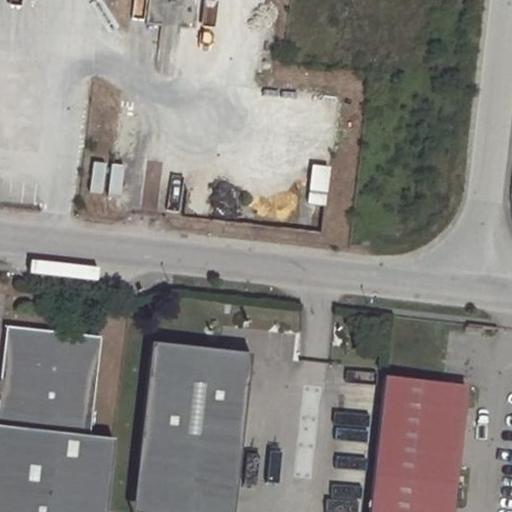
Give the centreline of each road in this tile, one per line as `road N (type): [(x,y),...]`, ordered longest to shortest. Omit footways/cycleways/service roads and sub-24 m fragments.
road 1 (unclassified): [(0,235),(472,288)]
road 2 (residential): [(507,0),(472,288)]
